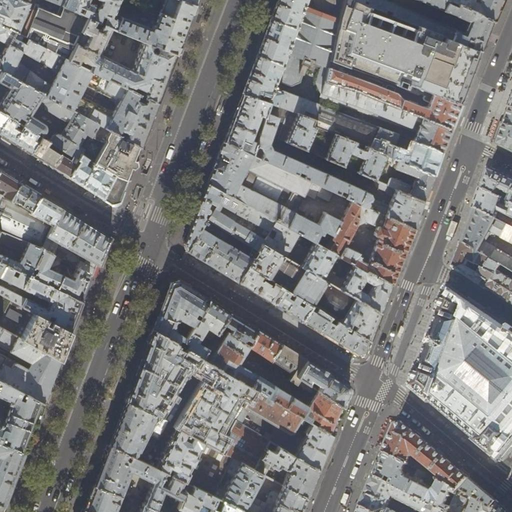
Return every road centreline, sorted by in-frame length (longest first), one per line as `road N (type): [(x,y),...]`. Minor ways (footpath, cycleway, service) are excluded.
road 1 (primary): [(46,511),(147,243)]
road 2 (residential): [(369,380),(147,243)]
road 3 (primary): [(147,243),(239,0)]
road 4 (secondary): [(466,140),(369,380)]
road 5 (residential): [(369,380),(511,491)]
road 6 (residential): [(0,152),(147,243)]
road 7 (secondary): [(369,380),(319,511)]
road 8 (secondary): [(511,27),(466,140)]
